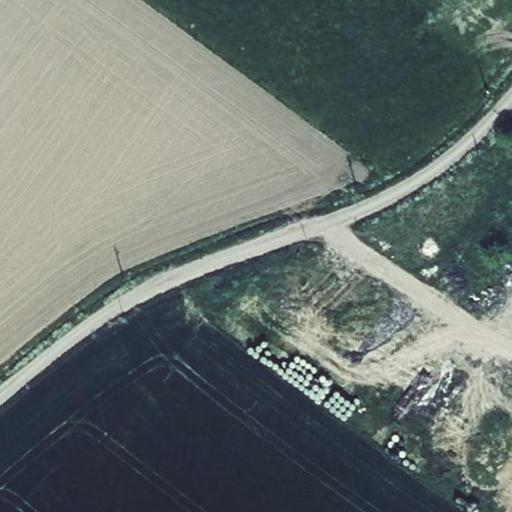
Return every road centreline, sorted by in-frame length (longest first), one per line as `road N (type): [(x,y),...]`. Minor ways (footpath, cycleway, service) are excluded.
road 1 (track): [(511,100),(412,185),(310,233),(227,256),(122,300),(0,395)]
road 2 (unknown): [(332,222),(416,295),(511,353)]
